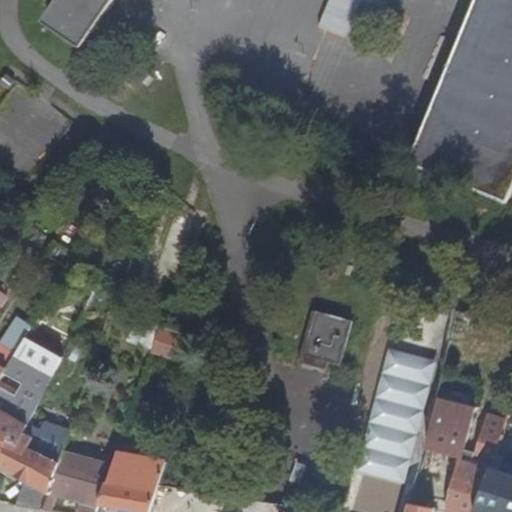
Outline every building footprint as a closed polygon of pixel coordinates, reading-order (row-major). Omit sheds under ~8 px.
[(511,0),(61,0),(47,20),(85,46),(116,0),(477,0),(410,163),(505,202),(511,204),(511,0)] [(150,180),(134,171),(129,182),(144,191),(150,180)] [(85,268),(65,306),(83,315),(103,277),(85,268)] [(117,297),(121,286),(113,282),(110,293),(114,294),(113,296),(117,297)] [(305,354),(329,361),(341,364),(354,320),(317,310),(305,354)] [(454,351),(511,370),(511,332),(463,316),(454,351)] [(0,380),(12,361),(34,324),(26,319),(24,322),(17,318),(0,344),(0,380)] [(125,347),(151,356),(152,352),(160,329),(133,321),(125,347)] [(184,336),(160,329),(152,352),(177,360),(184,336)] [(327,369),(329,361),(305,354),(302,362),(327,369)] [(49,384),(12,361),(0,380),(0,454),(8,437),(19,443),(28,425),(40,402),(49,384)] [(476,511),(477,511),(505,435),(509,424),(476,413),(474,420),(438,412),(434,425),(428,450),(462,458),(448,511),(476,511)] [(8,437),(0,454),(0,466),(5,469),(19,477),(26,481),(50,495),(61,463),(64,452),(71,433),(46,424),(42,432),(28,425),(19,443),(8,437)] [(511,460),(511,459),(511,456),(511,438),(505,435),(477,511),(478,511),(511,511),(511,473),(504,471),(508,459),(511,460)] [(88,504),(99,462),(64,452),(61,463),(50,495),(45,510),(53,511),(58,496),(80,502),(88,504)] [(149,511),(159,487),(165,467),(116,459),(114,466),(100,507),(99,508),(120,511),(149,511)] [(88,504),(100,507),(114,466),(99,462),(88,504)] [(5,469),(3,474),(17,482),(19,477),(5,469)] [(26,481),(16,505),(45,510),(50,495),(26,481)] [(100,507),(88,504),(80,502),(77,511),(97,511),(99,508),(100,507)]
